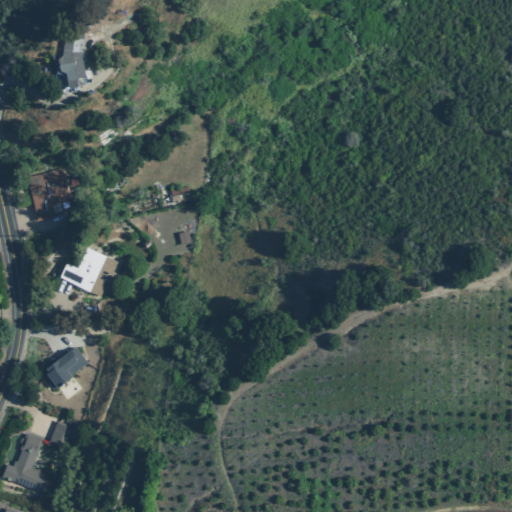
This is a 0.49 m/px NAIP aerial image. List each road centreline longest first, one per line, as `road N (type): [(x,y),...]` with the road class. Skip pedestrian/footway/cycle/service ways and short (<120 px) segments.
road 1 (track): [(511,264),(355,318),(238,391),(217,432),(234,511),(511,509)]
road 2 (residential): [(0,390),(20,321),(0,199)]
